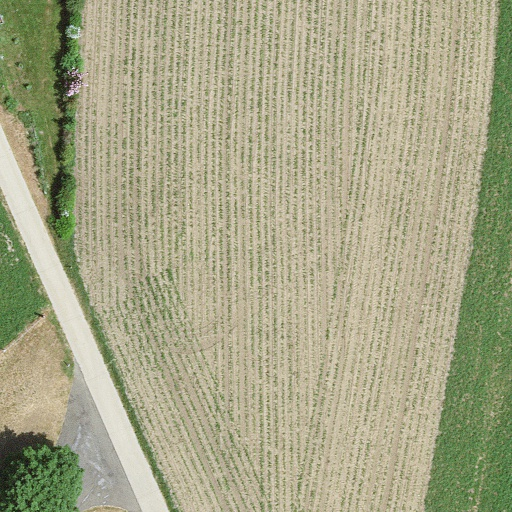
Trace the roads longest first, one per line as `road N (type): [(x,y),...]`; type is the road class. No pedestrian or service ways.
road 1 (track): [(153,511),(0,148)]
road 2 (track): [(108,405),(49,511)]
